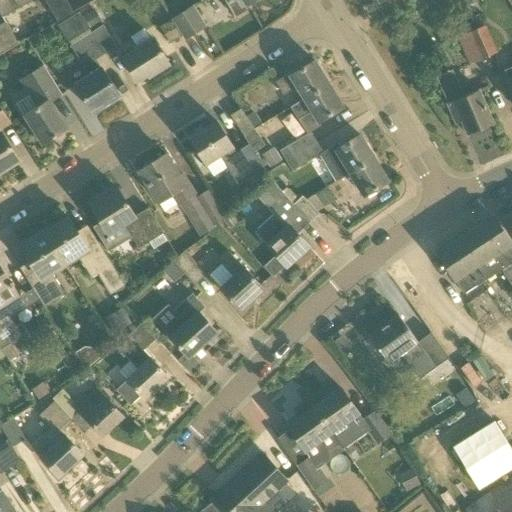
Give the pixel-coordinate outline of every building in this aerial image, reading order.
[(0,0),(0,11),(3,17),(19,8),(30,1),(29,0),(0,0)] [(74,12),(66,0),(46,0),(58,21),(74,12)] [(225,0),(236,17),(251,8),(248,4),(255,0),(225,0)] [(207,26),(196,9),(194,5),(173,19),(178,27),(183,36),(185,39),(207,26)] [(84,17),(91,28),(103,21),(95,9),(84,17)] [(0,53),(18,42),(6,21),(0,24),(0,53)] [(92,32),(106,53),(117,46),(103,24),(92,32)] [(497,52),(485,25),(470,32),(482,59),(497,52)] [(183,36),(178,27),(165,35),(171,44),(183,36)] [(97,59),(106,53),(92,32),(72,45),(90,75),(76,84),(94,113),(120,97),(97,59)] [(124,57),(139,82),(149,76),(150,78),(170,65),(153,38),(124,57)] [(305,98),(329,84),(315,61),(292,75),(290,73),(276,82),(284,94),(297,86),(305,98)] [(56,134),(67,127),(47,95),(56,89),(61,96),(63,95),(45,67),(22,81),(39,107),(25,116),(43,145),(57,136),(56,134)] [(453,70),(437,77),(456,123),(462,121),(468,134),(494,123),(479,89),(464,95),(453,70)] [(287,161),(318,143),(311,132),(322,125),(320,121),(343,107),(329,84),(305,98),(291,107),(308,133),(280,150),(287,161)] [(0,129),(11,122),(0,104),(0,172),(19,161),(0,130),(0,129)] [(254,127),(247,117),(242,109),(231,115),(244,136),(255,129),(254,127)] [(247,117),(254,127),(262,122),(255,112),(247,117)] [(237,152),(217,122),(190,139),(207,165),(220,156),(238,185),(265,168),(249,144),(237,152)] [(351,173),(375,158),(360,135),(337,149),(335,145),(324,152),(318,143),(287,161),(293,171),(320,155),(336,181),(350,172),(351,173)] [(275,147),(262,154),(271,168),(283,160),(275,147)] [(198,198),(195,193),(182,174),(179,175),(166,154),(140,171),(159,202),(173,194),(179,203),(179,202),(200,236),(215,226),(214,225),(225,218),(208,191),(198,198)] [(375,158),(351,173),(365,196),(389,181),(375,158)] [(293,205),(285,195),(273,181),(263,189),(274,201),(268,207),(274,214),(256,231),(268,245),(287,267),(310,247),(296,231),(307,221),(293,205)] [(315,194),(323,208),(336,200),(328,186),(315,194)] [(300,199),(290,189),(285,195),(293,205),(300,199)] [(135,216),(119,190),(108,196),(106,192),(89,203),(109,233),(124,224),(139,247),(163,232),(148,208),(135,216)] [(293,205),(307,221),(310,223),(320,214),(303,196),(300,199),(293,205)] [(511,212),(503,218),(511,231),(511,212)] [(125,285),(113,265),(99,242),(88,249),(68,216),(44,231),(65,264),(78,256),(92,278),(99,273),(111,294),(125,285)] [(511,244),(497,222),(494,217),(476,228),(485,242),(493,236),(501,249),(503,248),(511,263),(502,270),(511,285),(511,244)] [(501,269),(502,270),(511,263),(503,248),(501,249),(493,236),(485,242),(476,228),(460,238),(477,263),(476,264),(486,280),(501,269)] [(51,273),(65,264),(44,231),(21,246),(41,279),(31,285),(44,307),(64,294),(51,273)] [(466,293),(486,280),(476,264),(477,263),(460,238),(438,253),(455,280),(457,279),(466,293)] [(173,261),(195,285),(207,274),(185,250),(173,261)] [(222,288),(241,309),(264,289),(230,252),(220,261),(234,277),(222,288)] [(172,280),(182,270),(173,261),(172,261),(163,270),(172,280)] [(0,310),(20,297),(13,286),(14,285),(12,282),(11,282),(0,263),(0,310)] [(199,312),(205,307),(193,293),(174,311),(179,317),(165,331),(189,357),(217,331),(199,312)] [(0,348),(1,349),(2,349),(13,342),(13,341),(23,335),(9,314),(0,319),(0,348)] [(436,366),(399,315),(370,336),(389,363),(402,354),(410,366),(419,378),(436,366)] [(129,379),(145,398),(168,376),(144,350),(156,339),(143,325),(130,336),(135,342),(123,353),(139,370),(129,379)] [(101,356),(94,348),(84,347),(76,353),(86,371),(101,356)] [(472,363),(485,380),(494,374),(481,357),(472,363)] [(38,400),(50,392),(44,383),(32,390),(38,400)] [(341,388),(315,407),(332,431),(344,448),(368,431),(361,420),(362,420),(358,414),(359,413),(341,388)] [(476,400),(467,388),(456,395),(465,407),(476,400)] [(79,410),(103,436),(124,417),(107,398),(96,408),(85,396),(76,404),(62,389),(52,398),(55,401),(71,418),(79,410)] [(60,429),(71,418),(55,401),(47,409),(59,422),(52,428),(48,433),(47,432),(32,446),(42,457),(42,458),(59,476),(83,454),(60,429)] [(288,426),(304,450),(332,431),(315,407),(288,426)] [(393,435),(375,410),(362,420),(361,420),(368,431),(378,445),(393,435)] [(1,425),(9,440),(13,446),(26,439),(14,418),(1,425)] [(480,490),(511,469),(511,447),(495,421),(453,447),(480,490)] [(21,460),(13,446),(9,440),(0,445),(0,472),(1,474),(21,460)] [(329,479),(320,467),(312,454),(297,465),(314,489),(327,480),(329,479)] [(272,511),(264,503),(289,481),(265,455),(214,501),(222,511),(272,511)] [(421,485),(413,468),(398,474),(407,492),(421,485)] [(511,511),(511,478),(467,510),(468,511),(511,511)] [(332,488),(327,480),(314,489),(320,497),(332,488)] [(17,511),(0,487),(0,511),(17,511)] [(440,511),(428,492),(395,511),(440,511)] [(201,511),(222,511),(214,501),(201,511)]
